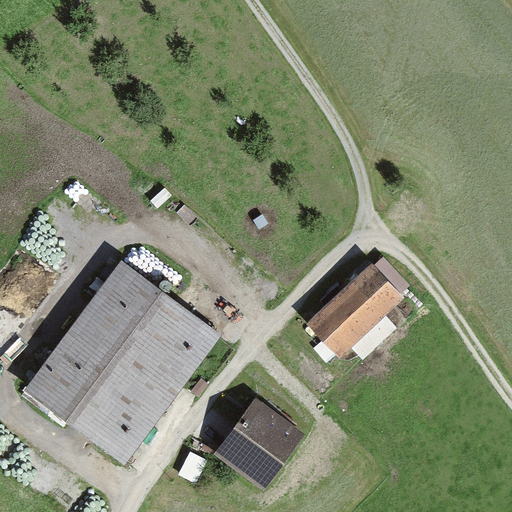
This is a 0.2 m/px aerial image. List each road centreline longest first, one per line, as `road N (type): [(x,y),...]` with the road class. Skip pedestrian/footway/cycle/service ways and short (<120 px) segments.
road 1 (track): [(136,498),(8,399),(7,381),(70,283),(98,248),(123,233),(188,242),(240,307),(253,346)]
road 2 (track): [(511,400),(428,276),(370,229),(361,172),(342,130),(253,0)]
road 3 (track): [(130,511),(253,346),(370,229)]
road 4 (track): [(359,441),(253,346)]
